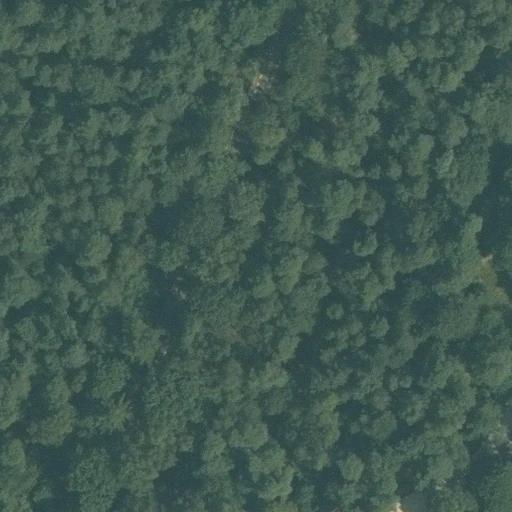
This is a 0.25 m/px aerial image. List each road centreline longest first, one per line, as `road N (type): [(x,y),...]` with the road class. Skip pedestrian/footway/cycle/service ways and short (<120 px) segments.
road 1 (tertiary): [(95,511),(299,0)]
road 2 (track): [(0,196),(126,124),(236,79),(262,87)]
